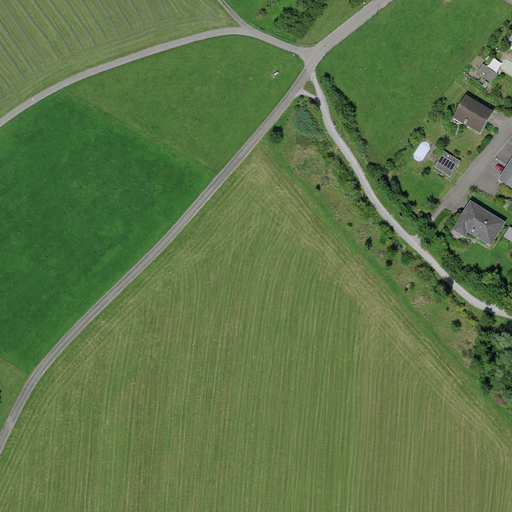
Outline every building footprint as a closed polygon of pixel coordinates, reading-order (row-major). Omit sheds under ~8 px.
[(498,76),(483,66),(477,73),(492,84),(498,76)] [(491,113),(462,97),(449,119),(477,136),(491,113)] [(443,152),(432,168),(450,180),(461,163),(443,152)] [(511,153),(494,184),(510,193),(511,190),(511,153)] [(450,232),(462,239),(465,234),(488,248),(503,224),(468,203),(450,232)] [(511,230),(509,228),(502,240),(511,245),(511,230)]
